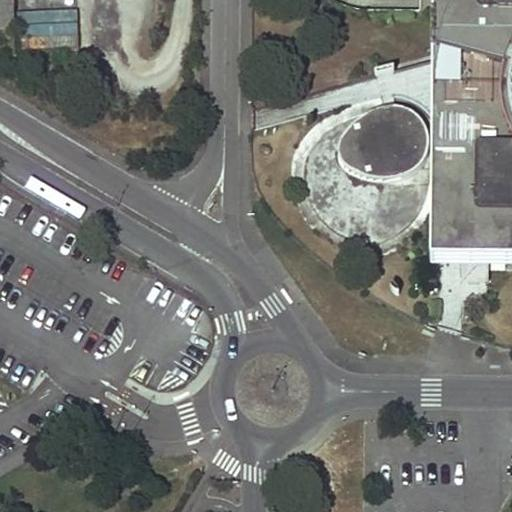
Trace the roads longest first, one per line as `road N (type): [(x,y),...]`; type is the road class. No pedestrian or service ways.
road 1 (tertiary): [(0,154),(193,272)]
road 2 (residential): [(318,395),(511,392)]
road 3 (tertiary): [(160,208),(0,109)]
road 4 (residential): [(223,146),(225,0)]
